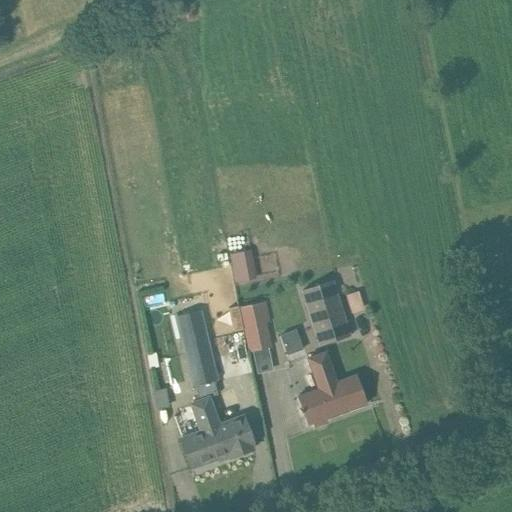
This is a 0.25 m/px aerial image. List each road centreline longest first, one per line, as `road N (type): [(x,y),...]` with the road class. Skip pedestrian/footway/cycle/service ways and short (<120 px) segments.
road 1 (unclassified): [(297,511),(511,429)]
road 2 (track): [(0,60),(148,0)]
